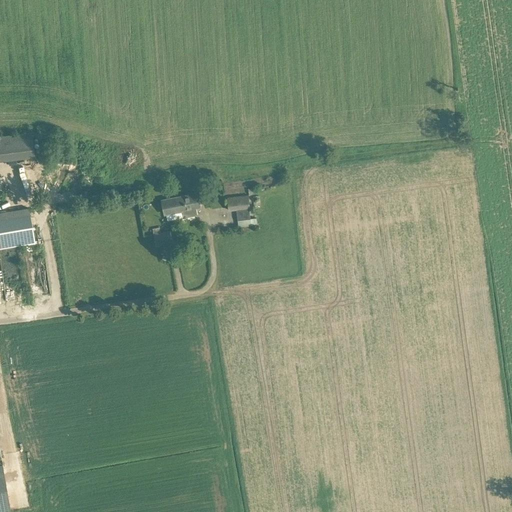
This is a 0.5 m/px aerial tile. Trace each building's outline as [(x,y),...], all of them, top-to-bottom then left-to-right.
[(0,161),(34,157),(31,132),(0,136),(0,161)] [(52,188),(69,191),(73,189),(78,184),(80,177),(77,165),(70,159),(58,159),(48,166),(46,178),(52,188)] [(201,207),(199,197),(199,193),(180,196),(183,210),(201,207)] [(250,208),(249,196),(249,195),(228,197),(230,210),(250,208)] [(165,214),(183,210),(180,196),(162,199),(165,214)] [(0,248),(35,242),(33,232),(29,208),(0,212),(0,248)] [(171,231),(161,233),(160,227),(153,228),(154,234),(156,246),(173,243),(171,231)] [(0,511),(9,511),(10,511),(2,465),(0,465),(0,456),(1,456),(0,450),(0,511)]
